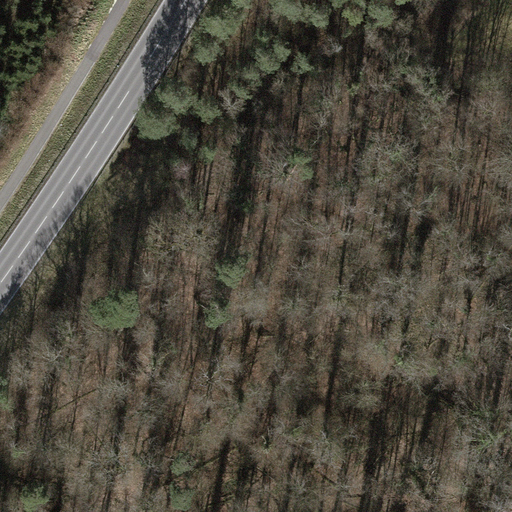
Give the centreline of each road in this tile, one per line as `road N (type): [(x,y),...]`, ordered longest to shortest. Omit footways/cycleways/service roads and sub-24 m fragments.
road 1 (primary): [(191,0),(0,290)]
road 2 (track): [(437,0),(408,31),(256,137)]
